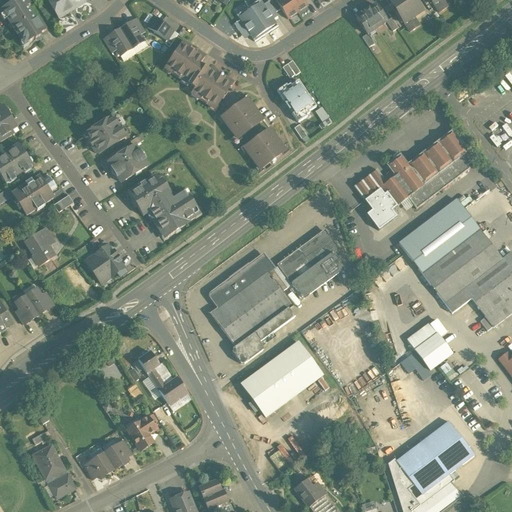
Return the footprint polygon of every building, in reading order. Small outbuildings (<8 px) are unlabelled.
[(14,29),(32,17),(26,8),(29,5),(25,0),(21,0),(12,6),(11,4),(1,10),(13,29),(14,29)] [(53,0),(49,2),(59,18),(67,13),(67,12),(76,6),(77,7),(84,3),(82,0),(53,0)] [(274,0),(269,4),(276,13),(281,10),(275,1),(274,0)] [(288,0),(277,0),(275,1),(281,10),(288,20),(298,13),(288,0)] [(288,0),(298,13),(307,7),(302,0),(288,0)] [(423,12),(414,0),(387,0),(404,25),(414,18),(423,12)] [(444,0),(441,0),(433,5),(439,14),(449,7),(444,0)] [(254,43),(278,28),(260,1),(237,16),(240,21),(250,35),(254,43)] [(375,6),(356,19),(367,35),(386,22),(375,6)] [(32,17),(14,29),(16,32),(15,33),(16,33),(21,42),(27,44),(34,39),(35,40),(40,37),(39,35),(46,31),(38,19),(34,21),(32,17)] [(420,26),(414,18),(404,25),(410,33),(420,26)] [(173,32),(153,19),(147,28),(166,41),(173,32)] [(398,29),(391,19),(386,22),(393,32),(398,29)] [(144,32),(137,20),(132,24),(138,34),(139,34),(139,35),(144,32)] [(250,35),(240,21),(234,25),(243,39),(250,35)] [(138,34),(132,24),(132,23),(120,31),(132,50),(144,42),(139,35),(139,34),(138,34)] [(120,31),(108,38),(109,39),(115,49),(116,50),(120,57),(132,50),(120,31)] [(173,32),(164,45),(169,48),(178,35),(173,32)] [(367,35),(362,38),(368,48),(373,45),(367,35)] [(115,49),(109,39),(108,38),(103,42),(111,53),(116,50),(115,49)] [(188,48),(183,45),(181,48),(180,47),(167,66),(168,67),(166,70),(171,73),(170,74),(181,81),(181,80),(195,89),(191,94),(198,99),(208,106),(209,106),(214,109),(215,106),(216,106),(229,87),(228,87),(230,84),(226,81),(226,80),(210,69),(208,72),(199,66),(204,58),(188,47),(188,48)] [(300,73),(292,62),(287,65),(294,76),(295,77),(300,73)] [(294,76),(287,65),(282,68),(289,79),(294,76)] [(298,81),(291,86),(290,85),(287,87),(286,86),(276,92),(283,101),(284,101),(286,105),(285,105),(286,106),(287,105),(289,109),(288,110),(289,110),(290,110),(292,114),(291,114),(298,124),(307,117),(306,116),(309,114),(308,113),(316,108),(308,96),(306,93),(298,81)] [(262,121),(247,100),(236,108),(234,107),(231,109),(231,112),(221,119),(237,140),(262,121)] [(0,142),(14,134),(12,131),(16,129),(2,107),(0,108),(0,142)] [(323,123),(330,119),(323,107),(316,112),(323,123)] [(113,118),(86,135),(87,136),(85,137),(89,144),(90,144),(91,145),(92,147),(91,148),(96,154),(97,153),(98,155),(125,138),(113,118)] [(306,136),(299,126),(294,129),(301,140),(306,136)] [(269,131),(244,150),(259,171),(270,163),(273,164),(275,162),(275,159),(285,151),(269,131)] [(353,188),(364,202),(372,212),(367,216),(378,232),(396,218),(392,211),(396,208),(407,200),(415,210),(469,170),(467,166),(474,161),(468,152),(469,152),(452,131),(407,165),(399,155),(385,166),(390,173),(382,179),(376,171),(353,188)] [(140,136),(130,143),(133,148),(135,146),(143,141),(140,136)] [(18,146),(0,157),(0,175),(6,185),(7,184),(6,183),(19,175),(19,174),(31,166),(31,168),(32,167),(31,165),(32,163),(30,160),(27,159),(18,146)] [(133,148),(108,163),(115,174),(121,184),(148,167),(135,146),(133,148)] [(168,197),(166,194),(169,192),(163,182),(159,184),(155,176),(127,193),(133,201),(135,200),(137,203),(138,206),(136,207),(142,217),(150,212),(154,218),(151,220),(158,230),(160,234),(163,232),(167,238),(175,233),(175,232),(185,226),(184,225),(195,218),(193,215),(198,212),(189,197),(186,199),(182,192),(173,198),(168,197)] [(39,177),(32,182),(31,180),(24,184),(26,186),(12,195),(26,216),(35,210),(36,212),(45,207),(44,205),(53,199),(50,194),(56,190),(49,178),(42,182),(39,177)] [(68,196),(53,206),(58,214),(73,204),(68,196)] [(399,246),(421,276),(479,232),(457,202),(399,246)] [(46,230),(24,243),(33,257),(32,258),(39,268),(54,258),(45,244),(52,240),(46,230)] [(324,232),(278,266),(278,267),(291,284),(332,254),(336,260),(339,258),(337,255),(338,254),(336,252),(337,251),(324,232)] [(479,232),(421,276),(443,305),(501,260),(479,232)] [(97,258),(87,265),(99,282),(109,275),(111,278),(124,268),(119,262),(120,261),(113,252),(112,253),(108,246),(95,256),(97,258)] [(501,260),(443,305),(451,315),(471,300),(492,329),(511,313),(511,253),(501,260)] [(332,254),(291,284),(292,285),(303,300),(343,270),(336,260),(332,254)] [(263,256),(211,294),(210,299),(218,310),(267,274),(268,274),(273,270),(263,256)] [(291,284),(278,267),(273,270),(287,289),(292,285),(291,284)] [(287,289),(273,270),(268,274),(267,274),(218,310),(211,315),(235,348),(287,310),(292,307),(282,293),(287,289)] [(66,277),(54,283),(63,298),(74,292),(66,277)] [(74,292),(63,298),(70,311),(87,302),(85,300),(88,298),(85,292),(82,294),(79,289),(74,292)] [(36,291),(26,297),(38,316),(49,309),(41,297),(36,291)] [(46,294),(41,297),(48,309),(54,306),(46,294)] [(38,316),(26,297),(15,304),(20,311),(27,323),(28,323),(38,316)] [(0,306),(0,333),(1,333),(0,332),(0,330),(3,329),(4,331),(5,330),(5,329),(11,326),(0,306)] [(287,310),(235,348),(232,350),(232,353),(240,365),(244,365),(262,352),(262,348),(259,343),(294,318),(287,310)] [(27,323),(20,311),(15,314),(22,326),(27,323)] [(429,325),(407,342),(414,352),(437,335),(429,325)] [(437,335),(414,352),(429,372),(451,355),(437,335)] [(298,344),(241,386),(252,401),(259,411),(265,418),(322,376),(298,344)] [(150,353),(138,362),(147,375),(153,370),(159,366),(150,353)] [(511,359),(511,360),(507,354),(497,361),(511,380),(511,359)] [(162,364),(159,366),(153,370),(165,387),(173,381),(162,364)] [(153,370),(147,375),(158,392),(165,387),(153,370)] [(165,387),(158,392),(168,406),(187,393),(177,379),(173,381),(165,387)] [(136,386),(129,391),(137,400),(143,395),(136,386)] [(259,411),(252,401),(248,405),(255,414),(259,411)] [(46,417),(40,421),(43,425),(49,422),(46,417)] [(148,418),(140,423),(148,436),(156,431),(148,418)] [(448,422),(395,463),(414,486),(422,497),(449,476),(474,457),(448,422)] [(148,436),(140,423),(126,431),(140,452),(153,444),(148,436)] [(42,435),(32,440),(35,446),(46,441),(42,435)] [(294,436),(288,440),(298,457),(304,454),(294,436)] [(132,456),(124,442),(118,446),(126,459),(127,459),(132,456)] [(118,446),(104,455),(114,471),(128,462),(127,459),(126,459),(118,446)] [(51,447),(32,457),(38,467),(41,466),(48,479),(64,471),(51,447)] [(104,455),(89,464),(98,477),(99,480),(114,471),(104,455)] [(442,511),(462,497),(451,484),(454,482),(449,476),(422,497),(416,500),(408,491),(414,486),(395,463),(394,460),(387,465),(401,511),(442,511)] [(287,463),(277,470),(281,475),(291,468),(287,463)] [(89,464),(83,468),(92,481),(98,477),(89,464)] [(67,476),(48,486),(56,500),(75,490),(67,476)] [(217,480),(198,488),(206,508),(201,510),(201,511),(205,511),(208,511),(228,503),(228,502),(227,502),(223,492),(224,492),(223,491),(221,492),(216,482),(217,481),(217,480)] [(311,487),(306,481),(294,490),(308,509),(309,508),(326,496),(320,487),(317,489),(315,487),(314,487),(313,486),(311,487)] [(187,495),(171,501),(175,511),(194,511),(194,510),(187,495)] [(337,511),(326,496),(309,508),(311,511),(337,511)] [(228,503),(208,511),(207,511),(235,511),(231,503),(230,502),(228,503)] [(361,507),(362,511),(370,511),(377,510),(374,503),(361,507)]
